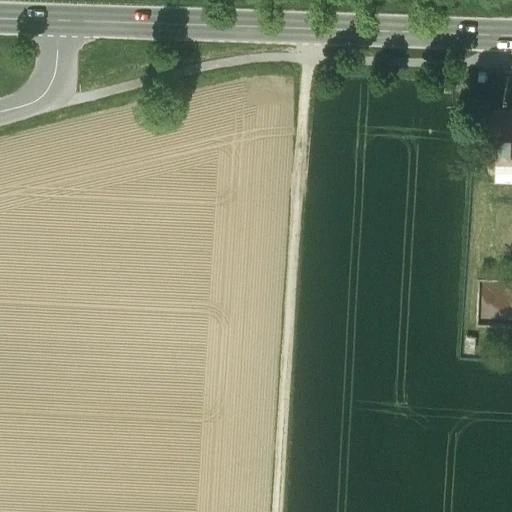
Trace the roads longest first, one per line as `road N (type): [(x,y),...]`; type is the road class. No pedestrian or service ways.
road 1 (track): [(276,511),(307,28)]
road 2 (secondary): [(58,19),(511,36)]
road 3 (unclassified): [(58,19),(58,52),(39,99),(0,110)]
